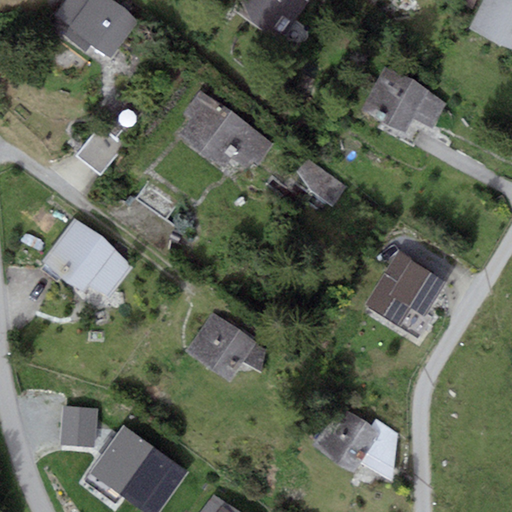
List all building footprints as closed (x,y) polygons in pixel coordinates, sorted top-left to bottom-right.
[(66,0),(55,16),(70,26),(63,36),(86,51),(91,44),(112,58),(139,19),(111,0),(66,0)] [(307,0),(239,0),(234,8),(278,40),(307,0)] [(511,0),(482,0),(468,29),(511,50),(511,0)] [(447,101),(384,69),(361,111),(406,134),(413,120),(432,130),(447,101)] [(275,144),(199,92),(184,114),(192,119),(179,138),(224,168),(230,159),(246,169),(252,161),(260,166),(275,144)] [(103,237),(74,220),(41,262),(82,294),(89,285),(108,299),(133,267),(103,237)] [(444,280),(400,252),(367,304),(400,325),(411,307),(422,315),(444,280)] [(257,342),(213,313),(187,352),(231,381),(257,342)] [(97,409),(62,406),(59,445),(94,447),(97,409)] [(378,434),(338,408),(313,446),(353,472),(378,434)] [(157,511),(186,472),(122,426),(89,472),(145,511),(157,511)] [(237,511),(215,495),(201,511),(237,511)]
